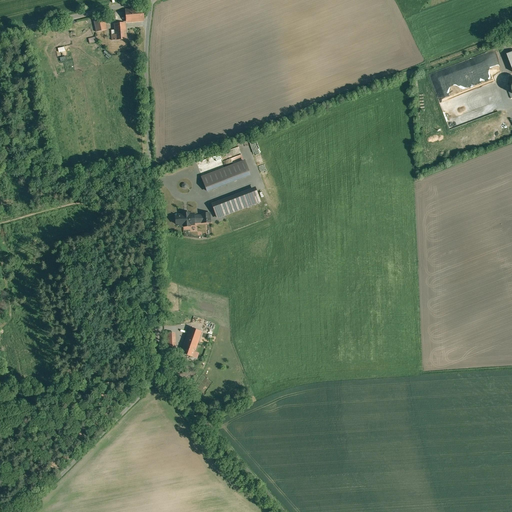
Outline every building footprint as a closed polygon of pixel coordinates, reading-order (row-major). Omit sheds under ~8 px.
[(143,8),(125,9),(126,20),(144,18),(143,8)] [(104,17),(94,19),(96,32),(107,30),(104,17)] [(125,22),(114,23),(115,34),(111,35),(112,40),(116,40),(127,39),(126,30),(125,22)] [(245,161),(202,177),(206,187),(248,171),(245,161)] [(256,191),(213,207),(218,218),(260,201),(256,191)] [(189,213),(183,213),(183,214),(178,214),(179,216),(176,216),(176,224),(179,224),(179,225),(184,225),(184,226),(190,226),(190,225),(194,224),(194,223),(194,216),(194,214),(189,214),(189,213)] [(210,213),(201,213),(201,215),(202,222),(210,222),(210,213)] [(202,331),(190,327),(186,339),(197,343),(202,331)] [(172,332),(164,333),(165,351),(172,351),(172,332)] [(197,343),(186,339),(181,353),(193,357),(197,343)]
